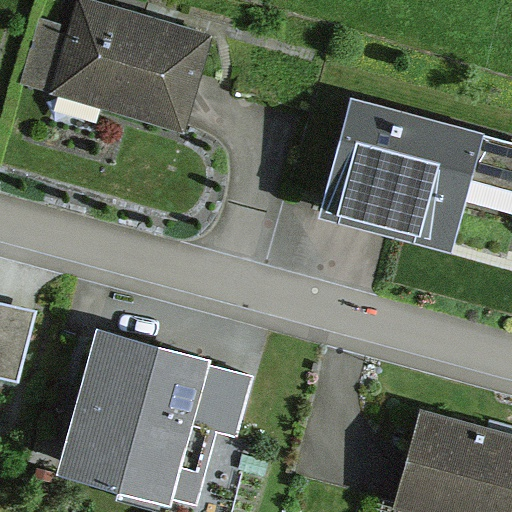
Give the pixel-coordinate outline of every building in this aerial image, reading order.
[(215,41),(86,0),(79,0),(48,98),(182,141),(215,41)] [(511,144),(380,110),(353,212),(477,245),(491,190),(511,195),(511,144)] [(54,321),(0,310),(0,373),(41,382),(54,321)] [(245,370),(117,339),(88,457),(216,488),(245,370)] [(511,511),(511,424),(420,399),(394,494),(460,511),(511,511)]
